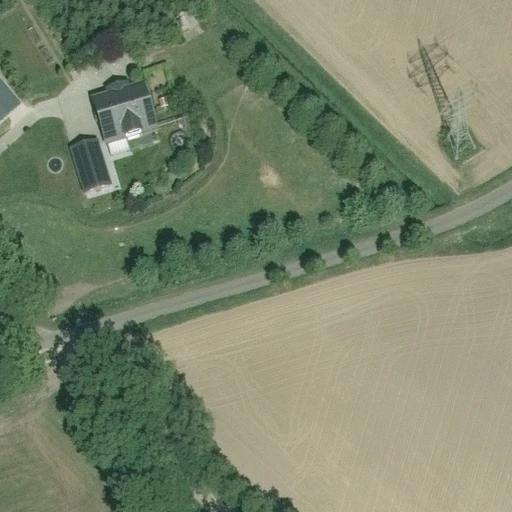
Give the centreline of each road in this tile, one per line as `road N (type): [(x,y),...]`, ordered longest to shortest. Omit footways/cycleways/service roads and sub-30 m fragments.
road 1 (unclassified): [(511,193),(441,233),(30,333)]
road 2 (unclassified): [(30,333),(219,511)]
